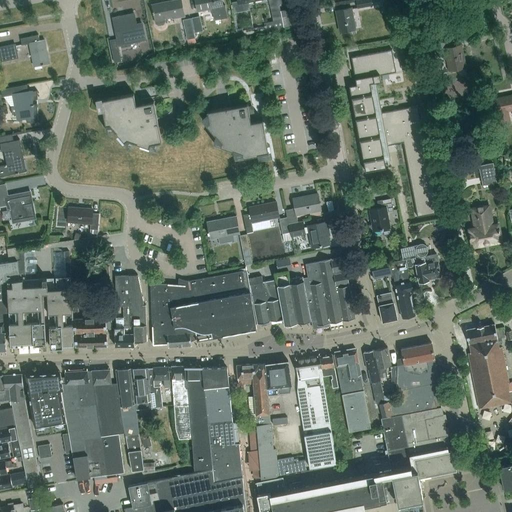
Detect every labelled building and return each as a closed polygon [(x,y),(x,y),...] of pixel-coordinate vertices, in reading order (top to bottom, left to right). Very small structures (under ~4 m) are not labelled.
[(155,23),(159,25),(163,24),(165,21),(164,18),(172,17),(172,19),(184,16),(180,0),(174,0),(152,4),(153,11),(152,11),(153,14),(154,14),(155,23)] [(223,6),(221,0),(195,0),(197,11),(212,8),(214,20),(227,18),(225,5),(223,6)] [(237,0),(238,2),(232,3),(234,13),(250,10),(248,2),(259,0),(268,0),(269,4),(270,4),(269,0),(237,0)] [(369,0),(361,0),(356,1),(357,8),(371,6),(369,0)] [(350,8),(335,11),(337,20),(338,20),(341,32),(355,29),(350,8)] [(116,18),(119,34),(116,34),(117,39),(109,40),(114,62),(116,62),(121,61),(118,45),(139,41),(139,40),(145,39),(142,23),(136,24),(135,18),(134,13),(124,15),(124,16),(116,18)] [(200,16),(192,18),(194,32),(202,31),(200,16)] [(195,38),(191,18),(182,19),(187,40),(195,38)] [(283,27),(282,19),(266,22),(267,30),(283,27)] [(38,35),(21,38),(22,44),(29,43),(34,66),(49,63),(44,39),(40,40),(38,35)] [(454,41),(436,45),(438,58),(446,57),(448,70),(467,66),(463,46),(455,47),(454,41)] [(19,57),(16,46),(0,48),(0,50),(2,61),(19,57)] [(408,46),(398,48),(401,65),(411,63),(408,46)] [(356,84),(349,85),(366,171),(386,168),(385,161),(382,146),(387,145),(403,142),(417,217),(438,213),(418,105),(382,112),(376,82),(381,81),(379,75),(396,72),(392,49),(351,57),(356,84)] [(37,122),(37,103),(34,104),(32,103),(31,100),(37,99),(37,90),(30,91),(24,92),(23,85),(27,84),(0,88),(0,90),(1,97),(13,94),(15,105),(10,106),(12,114),(16,113),(17,119),(25,118),(26,122),(37,122)] [(134,93),(101,100),(107,132),(108,132),(107,129),(112,127),(129,147),(130,147),(128,144),(131,141),(156,149),(153,148),(155,143),(162,142),(154,101),(136,105),(134,93)] [(511,96),(494,100),(496,113),(498,112),(500,125),(509,123),(507,111),(511,109),(511,96)] [(208,118),(204,121),(202,119),(219,139),(217,144),(214,143),(238,152),(239,157),(236,158),(268,152),(262,120),(251,122),(248,104),(207,111),(208,118)] [(502,131),(495,133),(498,143),(504,142),(502,131)] [(25,171),(19,139),(13,140),(12,134),(0,135),(0,144),(1,151),(3,151),(6,164),(0,165),(0,176),(9,175),(8,174),(15,173),(16,173),(18,173),(18,172),(25,171)] [(493,164),(479,167),(483,185),(496,182),(493,164)] [(9,196),(0,197),(0,205),(9,204),(13,222),(21,221),(21,217),(23,217),(23,216),(27,215),(27,217),(35,216),(30,191),(9,196)] [(296,215),(321,210),(318,193),(293,198),(295,208),(285,210),(287,217),(288,224),(298,222),(296,215)] [(387,212),(394,210),(391,198),(377,201),(378,208),(369,209),(372,223),(370,225),(371,228),(373,230),(373,231),(380,230),(382,230),(383,234),(385,236),(390,235),(391,233),(387,212)] [(249,207),(250,213),(243,214),(247,233),(253,231),(251,222),(252,222),(279,217),(276,202),(249,207)] [(472,240),(473,246),(501,241),(498,225),(493,226),(489,206),(472,209),(475,229),(470,230),(471,234),(470,234),(471,240),(472,240)] [(69,207),(68,222),(91,223),(91,229),(90,233),(98,233),(98,230),(99,213),(98,214),(92,214),(92,209),(69,207)] [(210,239),(218,238),(219,244),(227,242),(226,236),(240,233),(236,216),(207,222),(209,234),(210,238),(210,239)] [(290,232),(288,224),(287,217),(280,219),(283,233),(290,232)] [(439,225),(444,224),(445,228),(450,228),(448,218),(438,220),(439,225)] [(288,224),(290,232),(304,229),(303,221),(298,222),(288,224)] [(329,244),(327,231),(328,230),(327,222),(308,226),(312,248),(329,244)] [(242,249),(248,248),(246,234),(239,235),(242,249)] [(403,260),(406,259),(407,266),(413,265),(415,265),(419,282),(429,280),(429,279),(441,277),(437,254),(427,256),(427,254),(428,251),(428,248),(426,245),(423,243),(420,243),(417,244),(414,245),(400,248),(403,260)] [(8,261),(19,259),(17,247),(6,249),(8,261)] [(19,279),(7,281),(9,322),(11,346),(23,345),(23,344),(33,343),(33,344),(46,343),(43,293),(47,293),(50,343),(50,347),(61,347),(63,347),(63,346),(74,345),(74,344),(75,344),(74,319),(73,319),(71,276),(69,251),(64,251),(66,276),(26,279),(24,248),(24,247),(18,248),(19,259),(20,279),(19,279)] [(332,259),(335,273),(347,271),(344,256),(332,259)] [(276,261),(278,273),(292,270),(289,258),(276,261)] [(326,260),(319,261),(331,323),(344,320),(340,300),(335,273),(332,259),(326,260)] [(412,290),(407,266),(406,259),(403,260),(390,262),(392,274),(393,274),(394,283),(402,317),(415,315),(415,313),(418,313),(415,301),(417,300),(415,290),(412,290)] [(0,282),(7,281),(19,279),(18,261),(0,263),(0,282)] [(316,326),(329,323),(331,323),(319,261),(305,264),(308,277),(303,278),(311,320),(315,320),(316,326)] [(390,263),(383,264),(384,265),(386,275),(392,274),(390,263)] [(245,269),(223,274),(227,294),(234,292),(241,332),(257,329),(245,269)] [(340,300),(352,298),(347,271),(335,273),(340,300)] [(208,277),(201,278),(212,337),(228,335),(220,295),(227,294),(223,274),(208,277)] [(116,327),(115,330),(115,346),(135,346),(135,341),(134,310),(132,311),(125,275),(115,275),(116,306),(123,306),(123,317),(116,318),(116,327)] [(147,341),(146,304),(144,304),(138,275),(125,275),(132,311),(134,310),(135,341),(147,341)] [(177,278),(179,279),(179,284),(187,285),(197,340),(212,337),(201,278),(190,280),(182,279),(177,276),(177,278)] [(263,282),(262,276),(249,278),(257,324),(270,321),(263,282)] [(311,320),(303,278),(303,276),(290,279),(298,323),(311,320)] [(277,281),(276,279),(263,282),(270,321),(283,319),(284,319),(277,281)] [(283,319),(284,325),(298,323),(290,279),(277,281),(284,319),(283,319)] [(0,349),(6,350),(6,348),(4,323),(9,322),(7,281),(0,282),(0,349)] [(167,283),(150,282),(151,303),(170,299),(167,283)] [(168,347),(191,346),(191,341),(197,340),(187,285),(179,284),(167,283),(170,299),(176,334),(167,334),(168,344),(168,347)] [(391,291),(376,295),(380,312),(381,312),(383,322),(397,319),(391,291)] [(234,292),(227,294),(220,295),(228,335),(241,332),(234,292)] [(352,298),(340,300),(344,320),(355,318),(352,298)] [(168,344),(167,334),(176,334),(170,299),(151,303),(153,345),(168,344)] [(105,317),(101,317),(93,317),(77,318),(74,319),(75,344),(75,346),(76,346),(76,347),(93,346),(107,346),(107,345),(107,334),(111,334),(110,330),(111,330),(110,328),(112,328),(111,319),(106,319),(105,317)] [(477,327),(466,329),(469,343),(471,353),(468,353),(479,408),(487,407),(511,402),(511,401),(511,382),(509,383),(502,347),(499,347),(497,338),(497,337),(496,331),(494,324),(484,326),(483,325),(477,327)] [(442,398),(442,397),(441,392),(434,358),(435,358),(431,342),(401,348),(403,357),(397,358),(397,364),(397,365),(397,366),(396,380),(395,400),(385,402),(379,403),(382,418),(442,406),(440,398),(442,398)] [(384,366),(391,364),(387,347),(374,350),(380,375),(380,378),(387,377),(384,366)] [(358,363),(359,363),(356,350),(334,354),(349,432),(371,428),(358,363)] [(376,403),(385,401),(374,350),(364,352),(367,369),(369,368),(374,393),(376,403)] [(332,354),(319,356),(322,372),(322,371),(323,377),(332,375),(333,379),(331,379),(333,388),(338,387),(334,367),(332,354)] [(322,372),(319,356),(295,360),(297,378),(297,392),(310,468),(337,463),(322,372)] [(291,392),(291,385),(288,361),(265,363),(267,383),(268,398),(279,396),(279,394),(291,392)] [(265,363),(258,364),(237,365),(238,384),(253,383),(267,383),(265,363)] [(202,368),(208,423),(233,420),(227,367),(223,367),(223,365),(202,366),(202,368)] [(170,387),(169,366),(153,367),(153,368),(153,380),(154,380),(154,386),(159,386),(159,380),(164,380),(164,388),(170,387)] [(186,388),(185,366),(171,366),(174,406),(176,428),(179,439),(192,438),(189,409),(190,409),(188,388),(186,388)] [(210,446),(209,434),(208,423),(202,368),(202,366),(185,367),(186,386),(188,386),(191,428),(194,470),(212,468),(210,446)] [(139,434),(131,368),(115,369),(117,383),(125,432),(132,471),(144,469),(139,434)] [(147,368),(131,368),(131,370),(136,410),(151,408),(163,406),(160,386),(159,386),(154,386),(154,380),(153,380),(153,368),(147,368)] [(91,370),(91,372),(94,386),(96,401),(98,417),(100,437),(101,437),(107,474),(124,472),(118,433),(125,432),(117,383),(111,383),(110,369),(91,370)] [(94,386),(91,372),(91,370),(65,371),(65,377),(61,377),(64,390),(61,390),(69,432),(77,478),(107,474),(101,437),(100,437),(98,417),(96,401),(94,386)] [(60,372),(26,374),(35,427),(66,421),(60,390),(63,389),(60,373),(60,372)] [(24,399),(21,374),(3,375),(4,388),(7,388),(8,388),(10,400),(10,401),(18,440),(20,447),(21,454),(28,488),(41,485),(24,399)] [(4,388),(3,375),(0,375),(0,401),(9,400),(7,388),(4,388)] [(254,396),(248,396),(250,426),(270,424),(268,398),(267,383),(253,383),(254,396)] [(442,406),(382,418),(381,418),(391,469),(392,474),(397,499),(422,494),(419,476),(454,469),(442,406)] [(0,426),(14,424),(11,408),(0,410),(0,426)] [(233,420),(208,423),(209,434),(234,432),(233,420)] [(250,426),(249,426),(251,451),(273,449),(271,424),(270,424),(250,426)] [(0,441),(17,438),(15,426),(0,429),(0,441)] [(209,434),(210,446),(235,444),(235,443),(234,432),(209,434)] [(18,440),(10,441),(12,451),(13,456),(21,454),(20,447),(18,440)] [(243,476),(239,443),(235,443),(235,444),(210,446),(212,468),(214,482),(243,476)] [(2,445),(0,445),(0,457),(4,457),(10,456),(9,451),(8,445),(2,446),(2,445)] [(255,478),(278,476),(276,449),(273,449),(251,451),(249,451),(255,478)] [(285,474),(307,470),(305,460),(298,462),(298,459),(293,460),(294,462),(283,464),(285,474)] [(0,473),(7,472),(6,467),(14,466),(14,463),(12,464),(11,460),(5,462),(5,460),(0,461),(0,473)] [(511,461),(511,462),(511,463),(499,465),(503,489),(511,486),(511,461)] [(315,477),(345,471),(343,463),(314,469),(315,477)] [(246,511),(243,476),(214,482),(212,468),(129,485),(133,506),(124,508),(125,511),(246,511)] [(283,477),(257,482),(259,494),(257,494),(260,511),(330,511),(381,502),(387,500),(382,476),(392,474),(391,469),(375,473),(286,490),(283,477)] [(302,477),(314,475),(313,469),(301,471),(302,477)] [(25,471),(10,474),(0,475),(0,489),(12,487),(12,485),(27,482),(25,471)] [(40,497),(30,499),(32,510),(42,508),(40,497)] [(23,511),(22,503),(0,507),(0,511),(23,511)] [(56,511),(64,510),(63,503),(42,508),(43,511),(48,511),(53,511),(56,511)]
